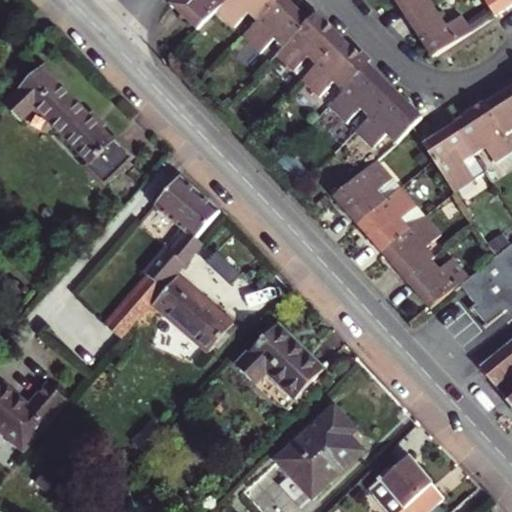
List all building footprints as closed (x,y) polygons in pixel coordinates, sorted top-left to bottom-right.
[(228,4),(223,0),(179,0),(167,13),(193,40),(214,19),(228,4)] [(232,0),(228,4),(214,19),(232,38),(246,24),(253,32),(280,5),(274,0),(232,0)] [(391,0),(404,20),(429,4),(427,0),(391,0)] [(511,9),(511,0),(480,0),(494,21),(511,9)] [(445,28),(429,4),(404,20),(431,62),(470,36),(461,20),(445,28)] [(305,30),(280,5),(253,32),(240,46),(258,63),(272,50),(278,58),(305,30)] [(312,23),(305,30),(278,58),(271,65),(288,82),(305,66),(314,75),(329,60),(339,50),(312,23)] [(329,60),(314,75),(299,91),(315,107),(332,91),(340,101),(365,75),(339,50),(329,60)] [(106,184),(133,158),(115,139),(112,141),(59,86),(61,84),(47,69),(44,71),(8,106),(23,120),(38,105),(92,161),(88,165),(106,184)] [(391,100),(365,75),(340,101),(325,116),(342,132),(357,116),(366,126),(391,100)] [(511,93),(486,110),(506,141),(511,149),(511,93)] [(391,100),(366,126),(351,141),(370,159),(385,142),(393,151),(417,126),(391,100)] [(464,123),(455,129),(475,160),(485,175),(505,162),(495,147),(506,141),(486,110),(483,106),(462,120),(464,123)] [(455,129),(423,149),(432,165),(454,198),(475,185),(464,168),(475,160),(455,129)] [(390,184),(374,168),(331,207),(349,224),(355,232),(381,209),(374,198),(390,184)] [(170,241),(145,271),(135,283),(140,287),(107,325),(123,339),(156,300),(166,288),(200,248),(194,242),(217,215),(186,182),(180,176),(143,218),(170,241)] [(397,196),(381,209),(355,232),(381,260),(422,223),(397,196)] [(438,240),(422,223),(381,260),(386,266),(404,286),(429,264),(431,262),(424,254),(438,240)] [(511,248),(496,262),(459,291),(474,310),(471,313),(486,331),(506,315),(511,322),(511,248)] [(438,274),(429,264),(404,286),(429,315),(465,281),(450,264),(438,274)] [(154,307),(210,354),(232,328),(177,280),(154,307)] [(320,375),(273,329),(234,369),(252,387),(265,373),(294,401),(320,375)] [(496,391),(511,378),(511,343),(478,371),(496,391)] [(511,400),(511,378),(496,391),(507,405),(511,400)] [(0,390),(0,433),(26,456),(50,429),(71,404),(48,385),(29,407),(3,386),(0,390)] [(279,462),(314,499),(364,453),(349,437),(355,431),(335,409),(279,462)] [(379,481),(371,488),(390,511),(430,511),(444,500),(410,457),(387,475),(386,473),(378,479),(379,481)]
